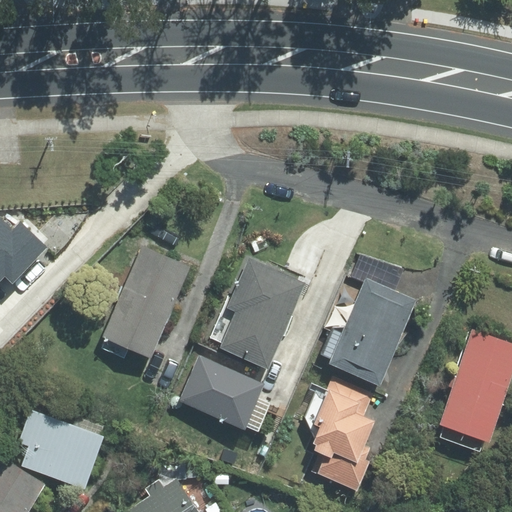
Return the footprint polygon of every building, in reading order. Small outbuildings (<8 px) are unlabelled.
[(0,280),(5,276),(12,283),(48,247),(21,220),(13,228),(0,215),(0,280)] [(171,262),(137,246),(94,338),(141,360),(183,268),(171,262)] [(342,275),(359,283),(361,278),(392,292),(400,269),(354,251),(342,275)] [(258,371),(298,284),(271,272),(243,259),(222,306),(231,310),(213,350),(258,371)] [(392,292),(361,278),(359,283),(321,363),(369,386),(410,301),(392,292)] [(478,445),(511,355),(511,347),(502,344),(466,331),(430,427),(478,445)] [(199,355),(179,402),(245,430),(246,427),(259,398),(265,384),(199,355)] [(370,393),(330,376),(300,444),(304,446),(302,450),(313,455),(306,472),(348,491),(366,449),(355,445),(365,422),(358,419),(370,393)] [(271,403),(259,398),(246,427),(259,432),(271,403)] [(96,436),(25,410),(13,443),(22,447),(15,466),(76,489),(96,436)] [(0,511),(21,511),(39,485),(0,460),(0,511)] [(144,496),(117,511),(192,511),(172,478),(159,486),(155,480),(140,489),(144,496)]
